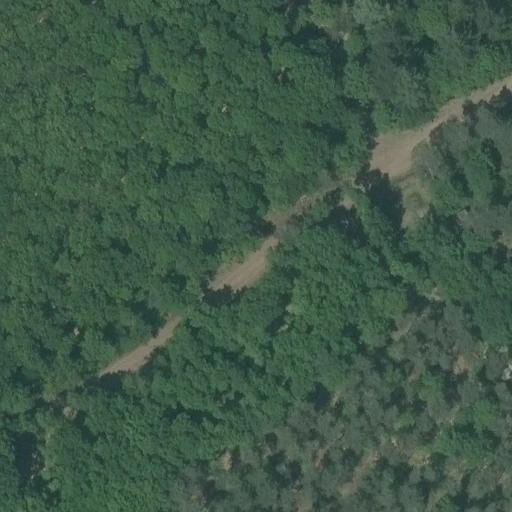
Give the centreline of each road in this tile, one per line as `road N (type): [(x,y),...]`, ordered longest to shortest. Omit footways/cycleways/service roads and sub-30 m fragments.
road 1 (track): [(387,173),(236,304),(131,377),(0,436)]
road 2 (track): [(387,173),(291,0)]
road 3 (track): [(387,173),(511,94)]
